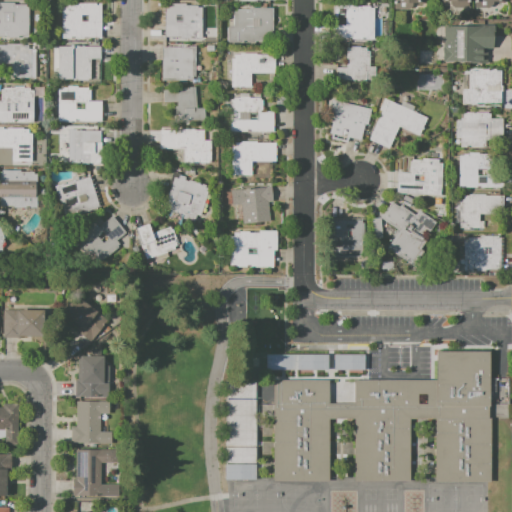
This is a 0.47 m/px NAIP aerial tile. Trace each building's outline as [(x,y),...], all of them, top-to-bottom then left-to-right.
[(391,0),(392,9),(401,8),(400,3),(424,2),(423,0),(391,0)] [(476,0),(508,0),(508,3),(489,3),(489,9),(476,8),(476,0)] [(0,3),(16,3),(16,5),(30,6),(29,39),(10,39),(10,37),(0,37),(0,3)] [(166,5),(198,6),(198,8),(203,8),(203,39),(166,39),(166,5)] [(67,6),(101,6),(102,39),(62,39),(62,9),(67,9),(67,6)] [(339,6),(371,6),(371,9),(376,9),(375,40),(353,40),(353,38),(338,37),(339,6)] [(239,11),(251,10),(250,9),(273,9),(274,41),(231,42),(231,29),(239,29),(239,11)] [(445,27),(495,26),(495,49),(485,49),(485,63),(445,63),(445,27)] [(0,46),(29,46),(29,51),(37,51),(37,79),(0,79),(0,46)] [(59,47),(101,47),(101,80),(58,80),(59,47)] [(163,47),(195,48),(195,80),(163,79),(163,47)] [(348,49),(368,49),(368,52),(371,52),(371,67),(378,67),(378,82),(338,82),(339,69),(348,69),(348,49)] [(232,59),(236,59),(236,55),(276,55),(276,74),(252,74),(252,88),(232,87),(232,59)] [(473,71),(502,71),(503,104),(465,105),(464,90),(471,90),(471,78),(473,78),(473,71)] [(2,88),(30,89),(30,91),(34,91),(34,124),(0,123),(0,102),(2,102),(2,88)] [(59,88),(90,88),(91,101),(102,101),(102,125),(59,125),(59,88)] [(165,91),(195,88),(197,111),(205,110),(206,120),(180,122),(178,103),(166,104),(165,91)] [(231,100),(235,100),(235,98),(261,98),(261,101),(263,101),(263,113),(275,113),(275,133),(231,132),(231,100)] [(385,100),(428,119),(420,137),(400,128),(390,149),(371,141),(383,112),(380,111),(385,100)] [(332,101),(372,110),(369,126),(366,125),(362,141),(349,138),(351,131),(344,129),(342,137),(331,134),(334,124),(331,123),(333,114),(329,113),(332,101)] [(468,113),(493,113),(493,119),(505,119),(505,136),(494,136),(494,141),(487,141),(487,148),(461,148),(462,138),(455,138),(456,120),(462,120),(462,118),(465,118),(465,115),(468,115),(468,113)] [(0,130),(29,131),(29,134),(33,134),(33,161),(12,161),(13,149),(0,149),(0,130)] [(161,130),(205,131),(204,141),(211,141),(211,164),(186,163),(186,150),(161,149),(161,130)] [(101,132),(101,144),(86,144),(86,163),(66,163),(66,132),(101,132)] [(236,143),(277,144),(276,162),(253,161),(253,175),(235,174),(236,143)] [(460,156),(465,156),(465,154),(471,154),(471,153),(481,152),(481,155),(491,155),(491,173),(479,173),(479,176),(501,175),(501,186),(461,187),(460,156)] [(399,172),(411,172),(412,161),(440,162),(440,163),(444,164),(442,193),(398,191),(399,172)] [(0,172),(34,172),(34,174),(39,174),(39,207),(0,207),(0,172)] [(56,186),(91,176),(100,210),(84,214),(83,209),(64,215),(56,186)] [(175,177),(210,188),(201,217),(197,216),(195,223),(184,219),(185,215),(165,209),(175,177)] [(232,190),(273,186),(274,201),(269,202),(271,221),(244,224),(242,205),(233,206),(232,190)] [(458,200),(464,200),(464,196),(470,196),(470,194),(486,194),(486,196),(502,196),(502,210),(493,210),(493,214),(481,214),(480,228),(461,228),(461,224),(458,224),(458,200)] [(393,202),(400,207),(402,205),(416,216),(420,210),(438,222),(426,240),(428,241),(422,249),(425,252),(415,267),(388,249),(400,231),(382,218),(393,202)] [(100,227),(113,216),(126,233),(117,241),(120,245),(99,262),(93,255),(87,259),(72,241),(95,221),(100,227)] [(332,221),(365,221),(365,255),(332,255),(332,221)] [(137,228),(149,224),(152,234),(172,228),(178,246),(174,247),(175,250),(148,259),(137,228)] [(235,233),(261,233),(261,231),(277,230),(277,250),(271,250),(271,267),(239,267),(239,262),(231,262),(231,237),(235,237),(235,233)] [(466,240),(470,240),(470,238),(482,238),(482,236),(499,236),(499,238),(502,238),(502,269),(488,269),(488,272),(465,272),(466,240)] [(77,295),(109,320),(91,343),(78,333),(80,331),(61,316),(77,295)] [(3,310),(16,310),(16,306),(45,307),(45,337),(19,336),(19,338),(3,338),(3,310)] [(326,354),(326,370),(265,370),(265,354),(326,354)] [(333,354),(364,354),(364,370),(333,370),(333,354)] [(272,382),(328,382),(328,404),(353,404),(353,382),(369,382),(430,382),(435,382),(435,355),(489,355),(489,405),(506,405),(506,421),(489,421),(489,484),(436,484),(436,420),(410,420),(410,484),(354,484),(354,421),(328,421),(328,484),(272,484),(272,382)] [(79,356),(104,357),(104,366),(111,366),(110,398),(76,397),(76,381),(79,381),(79,356)] [(224,382),(223,462),(255,463),(255,382),(224,382)] [(77,402),(110,402),(110,415),(101,414),(101,432),(112,432),(112,444),(71,444),(71,427),(77,427),(77,402)] [(0,407),(4,408),(4,405),(19,405),(19,445),(5,445),(6,429),(0,429),(0,407)] [(76,450),(115,450),(116,464),(101,464),(101,485),(105,485),(105,497),(74,497),(74,480),(77,480),(76,450)] [(0,455),(13,455),(13,473),(8,473),(8,497),(0,497),(0,455)] [(223,479),(254,480),(254,464),(223,463),(223,479)]
